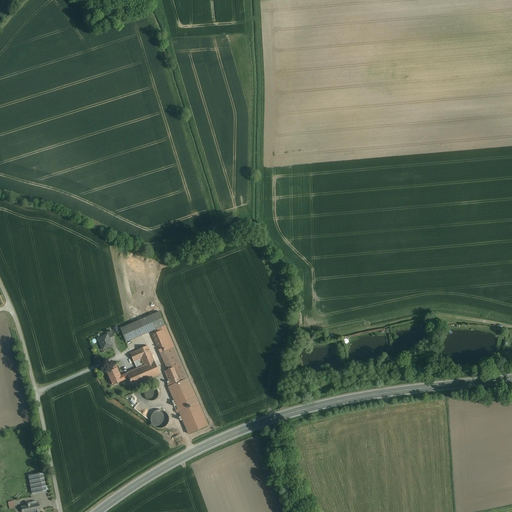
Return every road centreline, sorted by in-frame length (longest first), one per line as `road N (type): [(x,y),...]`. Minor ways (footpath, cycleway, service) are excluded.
road 1 (secondary): [(511,378),(361,397),(275,419),(191,454),(100,511)]
road 2 (unclassified): [(0,282),(37,391),(60,511)]
road 3 (track): [(511,327),(439,313),(331,336)]
